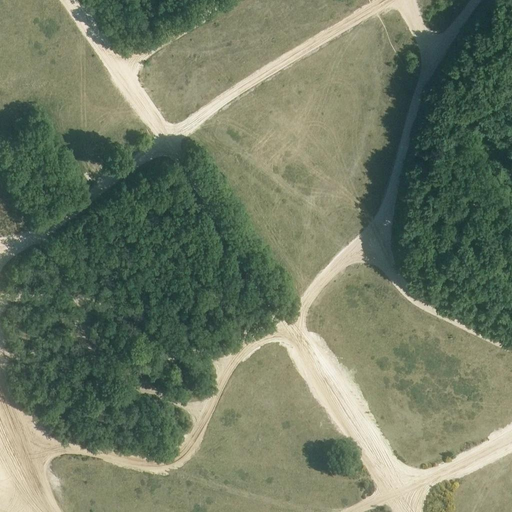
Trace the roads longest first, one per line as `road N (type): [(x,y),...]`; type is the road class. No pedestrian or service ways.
road 1 (track): [(409,511),(72,0)]
road 2 (track): [(387,0),(239,89),(51,227),(0,251)]
road 3 (track): [(511,348),(416,299),(364,240),(387,209),(436,56),(402,0)]
road 4 (track): [(45,511),(24,444),(145,463),(172,459),(194,438),(233,356),(286,320)]
road 5 (track): [(230,361),(183,348),(103,301),(0,299)]
road 6 (track): [(19,431),(69,406),(143,386),(183,348)]
road 7 (track): [(104,397),(80,300),(38,234)]
road 8 (track): [(511,438),(352,511)]
road 9 (track): [(118,69),(230,0)]
